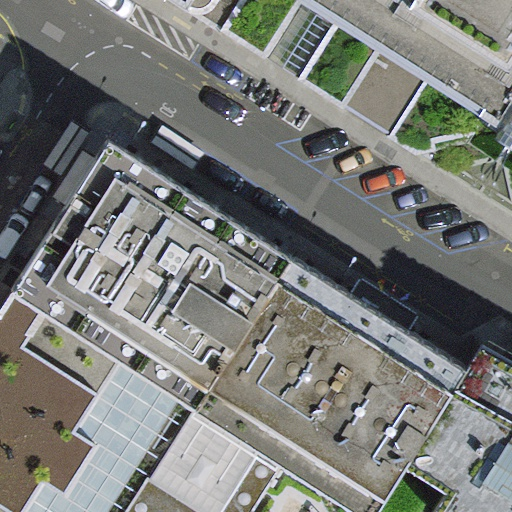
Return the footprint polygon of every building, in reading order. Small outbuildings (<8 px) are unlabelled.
[(171,0),(189,11),(195,0),(171,0)] [(511,135),(511,0),(195,0),(189,11),(223,32),(243,0),(299,0),(484,117),(511,135)] [(299,0),(243,0),(223,32),(242,43),(265,36),(324,74),(328,97),(347,109),(353,101),(371,112),(395,128),(389,136),(411,150),(476,133),(484,117),(299,0)] [(111,138),(0,312),(0,416),(123,494),(137,471),(182,398),(199,409),(295,256),(111,138)] [(295,256),(199,409),(262,449),(286,464),(361,511),(379,511),(409,465),(471,366),(401,323),(295,256)] [(511,511),(511,358),(485,344),(471,366),(409,465),(450,491),(436,511),(511,511)] [(202,511),(221,511),(262,449),(199,409),(182,398),(137,471),(202,511)] [(0,511),(110,511),(123,494),(0,416),(0,511)] [(256,511),(286,464),(262,449),(221,511),(202,511),(137,471),(123,494),(110,511),(256,511)]
